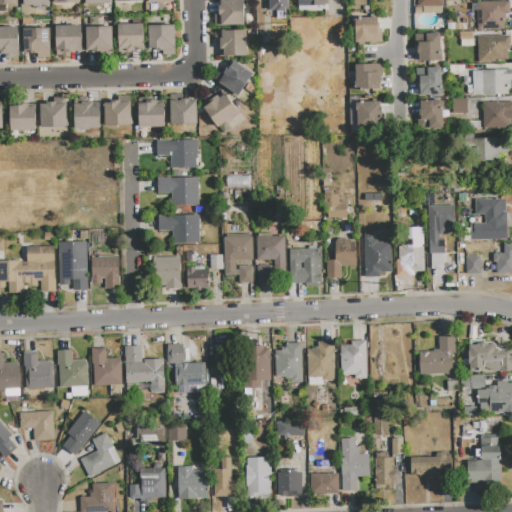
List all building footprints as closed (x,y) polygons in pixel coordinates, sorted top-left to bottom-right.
[(220,0),(244,0),(244,26),(214,26),(214,13),(219,13),(219,6),(220,6),(220,0)] [(289,0),(289,12),(269,12),(269,0),(289,0)] [(298,0),(324,0),(324,9),(298,9),(298,0)] [(442,12),(441,0),(415,0),(416,6),(422,7),(422,12),(442,12)] [(477,2),(509,1),(509,15),(505,15),(506,23),(504,23),(504,30),(477,30),(477,2)] [(355,19),(378,18),(378,23),(379,23),(379,30),(382,30),(382,36),(383,36),(383,43),(355,43),(355,19)] [(119,24),(144,24),(145,51),(127,51),(127,49),(119,49),(119,24)] [(148,26),(176,25),(176,51),(156,51),(156,48),(148,49),(148,26)] [(56,26),(81,26),(81,52),(64,52),(64,50),(56,50),(56,26)] [(86,27),(112,27),(112,54),(101,54),(101,52),(86,52),(86,27)] [(0,28),(18,28),(18,54),(0,54),(0,28)] [(23,29),(50,29),(51,58),(38,58),(38,53),(30,53),(30,52),(23,52),(23,29)] [(221,31),(246,31),(246,57),(223,57),(223,50),(220,50),(219,38),(222,38),(221,31)] [(427,34),(439,33),(440,50),(441,50),(441,62),(418,62),(418,54),(417,54),(417,47),(418,47),(418,42),(427,42),(427,34)] [(479,37),(510,36),(510,49),(508,49),(508,63),(479,63),(479,37)] [(234,61),(253,74),(238,96),(219,83),(225,74),(223,73),(229,65),(230,66),(234,61)] [(355,64),(382,64),(383,90),(355,90),(355,81),(356,81),(355,64)] [(441,68),(441,81),(443,81),(443,94),(441,94),(441,95),(420,96),(420,77),(427,76),(427,68),(441,68)] [(511,69),(511,80),(510,80),(510,95),(473,96),(473,71),(482,71),(482,70),(506,70),(506,69),(511,69)] [(203,109),(213,102),(211,100),(217,96),(219,98),(225,94),(238,112),(217,127),(203,109)] [(467,115),(452,114),(452,98),(467,99),(467,115)] [(170,102),(181,101),(181,99),(190,99),(191,101),(194,101),(194,99),(197,99),(197,124),(170,125),(170,102)] [(139,103),(148,103),(148,101),(157,100),(157,104),(164,104),(165,127),(138,127),(138,119),(139,119),(139,117),(137,117),(137,113),(139,113),(139,103)] [(105,103),(113,103),(113,101),(121,101),(121,102),(131,102),(131,126),(105,126),(105,103)] [(380,101),(355,102),(356,127),(380,127),(380,101)] [(421,101),(442,101),(442,102),(444,102),(444,112),(443,112),(443,128),(424,128),(424,119),(421,119),(421,101)] [(483,102),(511,101),(511,119),(504,119),(504,129),(483,130),(483,102)] [(74,105),(82,105),(82,102),(93,102),(93,106),(101,105),(101,130),(74,130),(74,105)] [(40,105),(47,104),(47,103),(56,103),(56,104),(69,104),(69,128),(40,129),(40,105)] [(10,106),(19,106),(18,104),(28,104),(28,107),(36,107),(36,131),(10,132),(10,106)] [(499,138),(500,140),(505,140),(506,155),(500,155),(500,160),(472,161),(471,139),(499,138)] [(156,141),(197,140),(197,167),(170,167),(170,156),(156,156),(156,141)] [(158,178),(199,178),(199,206),(172,206),(171,193),(158,193),(158,178)] [(323,195),(338,195),(339,204),(346,204),(347,219),(324,220),(323,195)] [(475,200),(508,199),(508,226),(485,226),(485,215),(475,215),(475,200)] [(427,206),(455,206),(455,234),(439,234),(439,238),(444,238),(444,254),(428,254),(427,206)] [(158,216),(199,215),(199,243),(172,244),(172,242),(171,242),(171,236),(172,236),(172,231),(158,231),(158,216)] [(364,233),(373,233),(373,239),(377,239),(377,242),(391,241),(392,272),(380,273),(380,278),(366,278),(364,233)] [(404,234),(419,234),(420,241),(424,241),(424,272),(414,272),(414,276),(402,276),(402,263),(398,263),(398,247),(401,247),(401,242),(405,242),(404,234)] [(224,238),(226,238),(226,235),(252,235),(253,261),(236,261),(236,271),(239,271),(239,267),(253,267),(254,284),(239,284),(239,276),(225,276),(224,238)] [(256,237),(285,236),(286,283),(258,283),(257,265),(274,265),(274,260),(257,261),(256,237)] [(337,239),(345,239),(345,240),(349,239),(349,242),(356,242),(356,266),(340,267),(341,279),(327,279),(326,261),(335,261),(334,243),(337,239)] [(58,243),(86,242),(87,291),(73,291),(73,280),(69,280),(69,285),(59,285),(58,243)] [(511,244),(511,272),(496,273),(495,263),(493,263),(493,254),(504,254),(504,244),(511,244)] [(0,259),(22,259),(22,267),(27,267),(27,247),(55,246),(56,292),(40,293),(40,281),(38,282),(38,286),(28,286),(28,283),(24,283),(24,293),(0,293),(0,259)] [(289,250),(320,249),(322,286),(305,287),(305,283),(291,284),(289,250)] [(185,252),(197,252),(197,256),(208,256),(208,262),(186,262),(185,252)] [(210,255),(223,255),(224,270),(211,270),(210,255)] [(91,256),(120,256),(121,289),(105,289),(104,279),(101,279),(101,284),(91,284),(91,256)] [(154,257),(180,257),(180,284),(182,284),(182,289),(166,289),(166,286),(154,287),(154,257)] [(466,257),(480,257),(480,274),(467,275),(466,257)] [(186,267),(195,267),(195,271),(205,270),(205,271),(209,271),(210,285),(187,286),(186,267)] [(456,336),(456,353),(452,353),(453,374),(420,375),(419,352),(433,352),(433,349),(438,349),(438,337),(456,336)] [(469,340),(484,339),(485,343),(494,342),(494,344),(497,344),(497,347),(502,349),(511,349),(511,371),(500,372),(491,370),(491,369),(485,370),(476,371),(476,372),(470,372),(470,365),(469,365),(468,352),(469,351),(469,340)] [(366,341),(367,378),(355,379),(355,375),(341,375),(340,346),(351,345),(351,341),(366,341)] [(333,342),(334,385),(308,386),(307,350),(315,350),(315,348),(318,348),(318,342),(333,342)] [(301,343),(303,386),(288,386),(288,378),(275,378),(274,350),(285,350),(285,344),(301,343)] [(167,345),(183,344),(184,364),(205,363),(206,386),(175,387),(174,364),(168,365),(167,345)] [(125,347),(141,346),(142,363),(144,363),(144,360),(163,359),(165,394),(151,394),(151,382),(140,383),(140,386),(127,386),(125,347)] [(269,348),(270,380),(261,380),(261,388),(243,388),(242,349),(250,349),(250,347),(264,346),(264,348),(269,348)] [(92,349),(105,348),(105,359),(120,359),(121,385),(94,386),(93,364),(92,364),(92,349)] [(57,351),(71,351),(71,361),(86,360),(87,387),(60,388),(59,366),(58,366),(57,351)] [(23,352),(37,352),(37,362),(52,361),(53,388),(25,389),(25,382),(26,382),(26,368),(24,368),(23,352)] [(0,353),(3,354),(3,364),(20,363),(21,389),(0,389),(0,353)] [(485,388),(466,388),(466,376),(484,376),(485,388)] [(511,412),(483,414),(483,404),(477,404),(477,390),(485,390),(485,388),(488,388),(488,386),(497,386),(497,382),(508,382),(508,383),(511,383),(511,412)] [(374,392),(388,392),(389,435),(374,435),(374,392)] [(84,411),(101,424),(76,457),(62,446),(70,436),(67,433),(84,411)] [(20,413),(52,412),(53,440),(34,441),(33,429),(21,429),(20,413)] [(0,451),(0,419),(13,435),(9,438),(18,447),(6,458),(0,451)] [(277,421),(303,422),(303,436),(290,436),(290,441),(277,441),(277,421)] [(487,422),(487,432),(479,432),(479,429),(474,429),(474,423),(478,423),(478,422),(487,422)] [(168,424),(193,424),(193,438),(186,438),(186,442),(168,442),(168,424)] [(92,440),(107,432),(115,447),(107,451),(114,465),(89,477),(80,460),(97,451),(92,440)] [(501,484),(467,484),(466,461),(480,461),(480,438),(501,438),(501,484)] [(341,439),(355,439),(355,448),(353,448),(353,455),(370,455),(370,477),(357,477),(357,491),(342,491),(341,439)] [(375,453),(387,453),(387,458),(394,458),(394,504),(375,505),(375,453)] [(411,458),(447,457),(447,475),(432,476),(432,472),(411,472),(411,458)] [(221,458),(230,458),(231,497),(215,497),(214,469),(221,469),(221,458)] [(247,458),(269,458),(269,468),(272,468),(272,488),(269,488),(269,497),(248,497),(248,487),(247,487),(247,458)] [(178,500),(178,477),(194,477),(194,474),(184,475),(184,464),(194,464),(194,462),(195,462),(195,461),(207,460),(208,499),(178,500)] [(130,499),(130,486),(141,485),(141,479),(140,479),(140,469),(154,469),(154,464),(161,464),(161,468),(164,468),(165,498),(130,499)] [(277,473),(300,473),(300,497),(277,497),(277,473)] [(310,474),(337,474),(337,494),(310,495),(310,474)] [(112,511),(94,511),(75,511),(75,498),(90,497),(89,493),(92,493),(92,484),(111,483),(112,511)]
